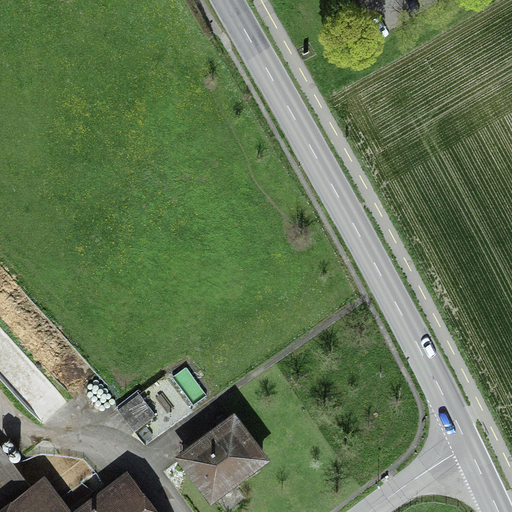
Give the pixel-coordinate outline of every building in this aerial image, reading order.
[(0,266),(0,316),(72,396),(97,374),(0,266)] [(0,327),(0,376),(42,424),(67,401),(0,327)] [(155,415),(139,394),(118,410),(134,431),(155,415)] [(195,447),(183,456),(212,494),(261,457),(233,419),(211,435),(205,428),(189,440),(195,447)] [(150,511),(126,480),(83,511),(50,511),(0,446),(0,511),(150,511)]
